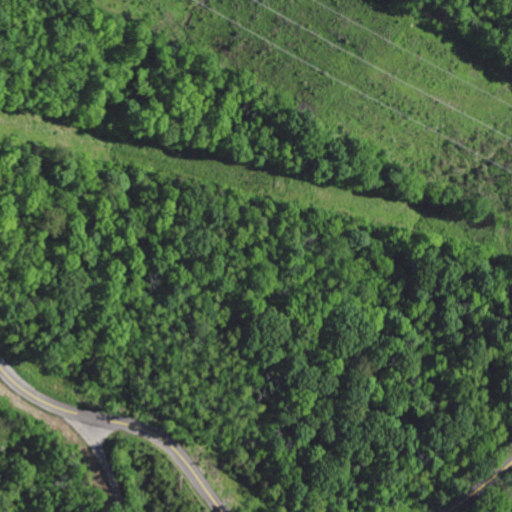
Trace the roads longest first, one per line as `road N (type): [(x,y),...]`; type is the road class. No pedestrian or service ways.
road 1 (secondary): [(225,511),(162,440),(49,401),(0,363)]
road 2 (residential): [(124,511),(107,463),(59,405)]
